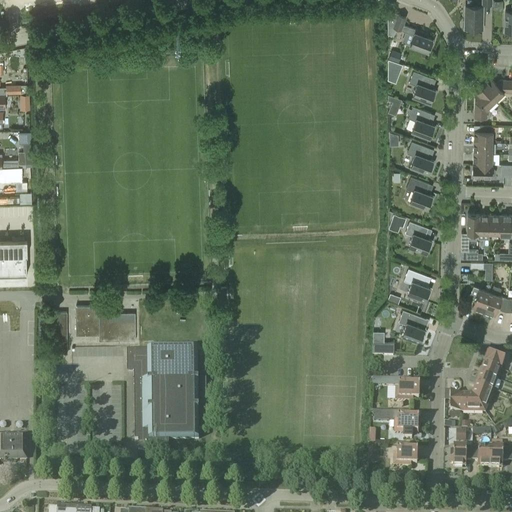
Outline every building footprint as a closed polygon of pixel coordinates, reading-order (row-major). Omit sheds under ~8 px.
[(482,29),(483,7),(465,6),(465,20),(463,22),(463,26),(467,30),(471,31),(473,29),(482,29)] [(398,14),(388,10),(388,34),(394,36),(396,29),(414,35),(410,45),(428,51),(429,49),(430,50),(434,40),(427,37),(428,34),(403,24),(406,17),(398,14)] [(388,59),(398,62),(401,54),(392,50),(388,59)] [(396,62),(388,59),(388,67),(390,71),(398,66),(396,62)] [(433,100),(437,90),(428,87),(432,77),(413,70),(409,83),(416,85),(412,95),(431,102),(432,100),(433,100)] [(487,81),(482,86),(495,100),(504,92),(511,92),(511,80),(499,80),(496,83),(491,79),(488,82),(487,81)] [(0,94),(6,94),(7,94),(7,93),(21,93),(21,94),(28,94),(28,84),(21,85),(21,84),(5,85),(6,87),(0,86),(0,94)] [(495,100),(482,86),(477,91),(478,92),(474,95),(478,100),(475,103),(474,118),(486,119),(487,109),(495,100)] [(432,135),(436,125),(428,122),(431,113),(413,106),(408,118),(415,121),(411,130),(430,137),(431,135),(432,135)] [(474,142),(492,143),(492,132),(492,131),(492,125),(480,125),(479,131),(474,131),(474,142)] [(20,143),(32,143),(31,132),(20,132),(20,143)] [(431,171),(435,161),(427,157),(430,148),(412,141),(407,153),(414,156),(411,166),(429,172),(430,170),(431,171)] [(473,153),(492,153),(492,143),(474,142),(473,153)] [(32,166),(31,152),(19,152),(20,166),(32,166)] [(2,153),(0,153),(0,167),(18,167),(18,159),(2,160),(2,153)] [(472,163),(472,164),(492,164),(492,153),(473,153),(473,163),(472,163)] [(492,164),(472,164),(472,175),(483,175),(483,176),(484,177),(485,177),(487,177),(488,177),(489,176),(489,175),(492,175),(494,175),(495,174),(496,172),(495,170),(495,169),(492,169),(492,164)] [(18,167),(0,167),(0,181),(22,181),(22,166),(20,166),(18,167)] [(430,206),(434,196),(426,193),(429,183),(411,176),(406,188),(413,191),(410,201),(428,208),(429,205),(430,206)] [(21,203),(31,203),(31,193),(21,193),(21,203)] [(478,232),(479,214),(479,213),(467,213),(467,233),(461,233),(461,251),(467,251),(469,251),(469,238),(478,238),(478,232)] [(391,222),(400,226),(402,227),(406,218),(394,214),(391,222)] [(479,214),(478,232),(489,233),(489,214),(479,214)] [(489,214),(489,233),(500,233),(500,214),(489,214)] [(510,238),(511,215),(500,214),(500,233),(500,237),(510,238)] [(429,250),(433,240),(424,237),(428,228),(409,221),(405,233),(412,235),(408,245),(427,252),(427,250),(429,250)] [(26,241),(0,241),(0,274),(27,274),(26,241)] [(466,259),(478,259),(478,253),(467,252),(467,251),(461,251),(461,259),(466,259)] [(428,298),(431,288),(423,285),(427,275),(408,268),(404,280),(411,283),(407,293),(425,300),(426,297),(428,298)] [(490,292),(484,311),(495,315),(497,309),(505,311),(508,298),(499,295),(501,288),(493,285),(491,292),(490,292)] [(472,306),(484,311),(490,292),(473,286),(469,298),(474,300),(472,306)] [(143,330),(185,331),(185,323),(196,323),(196,302),(143,301),(143,330)] [(135,340),(135,312),(115,313),(115,306),(105,306),(105,313),(103,313),(103,314),(99,314),(99,306),(76,306),(76,334),(99,334),(99,341),(135,340)] [(403,309),(398,321),(405,324),(402,334),(420,341),(421,338),(422,339),(426,329),(424,328),(428,319),(421,316),(403,309)] [(54,312),(54,322),(54,353),(67,353),(67,312),(54,312)] [(373,332),(373,355),(393,356),(394,342),(378,342),(378,332),(373,332)] [(197,350),(126,350),(127,364),(128,364),(129,370),(134,370),(134,440),(138,440),(138,451),(168,450),(168,440),(198,439),(198,430),(207,430),(206,359),(198,359),(197,350)] [(483,363),(501,370),(505,360),(487,353),(483,363)] [(480,373),(497,380),(501,370),(483,363),(480,373)] [(480,373),(476,384),(493,390),(497,380),(480,373)] [(413,380),(399,379),(398,388),(395,388),(395,401),(413,401),(413,398),(419,398),(419,386),(412,386),(413,380)] [(493,390),(476,384),(472,394),(485,413),(493,390)] [(449,412),(461,412),(461,394),(450,394),(449,412)] [(461,394),(461,412),(485,413),(472,394),(461,394)] [(390,412),(390,418),(398,418),(397,421),(394,421),(394,430),(403,431),(403,434),(403,439),(412,439),(412,434),(418,434),(418,422),(418,419),(412,418),(412,412),(398,412),(390,412)] [(466,443),(466,430),(456,430),(456,443),(466,443)] [(0,459),(26,460),(26,445),(26,436),(0,435),(0,459)] [(491,448),(490,448),(490,468),(502,468),(502,461),(508,462),(508,448),(502,448),(502,442),(492,442),(491,448)] [(393,453),(393,463),(402,463),(402,466),(411,467),(411,464),(417,464),(417,454),(417,451),(411,451),(411,445),(397,444),(396,453),(393,453)] [(466,460),(471,461),(472,447),(450,447),(450,464),(453,464),(453,467),(465,467),(466,460)] [(472,447),(471,461),(477,461),(477,467),(490,468),(490,448),(472,447)]
